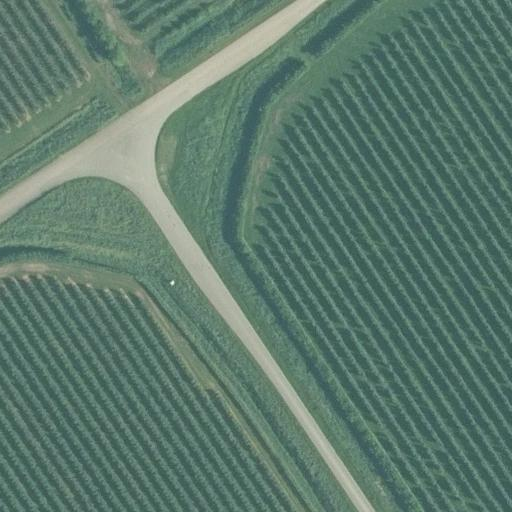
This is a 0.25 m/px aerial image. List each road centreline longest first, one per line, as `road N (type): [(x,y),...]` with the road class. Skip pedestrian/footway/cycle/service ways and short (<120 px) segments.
road 1 (unclassified): [(361,511),(109,136)]
road 2 (unclassified): [(109,136),(321,0)]
road 3 (unclassified): [(109,136),(0,207)]
